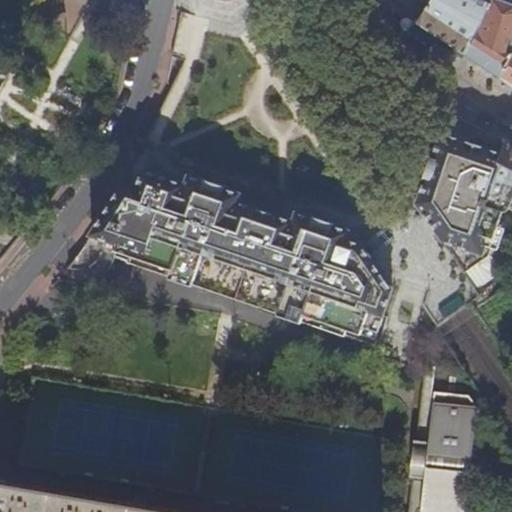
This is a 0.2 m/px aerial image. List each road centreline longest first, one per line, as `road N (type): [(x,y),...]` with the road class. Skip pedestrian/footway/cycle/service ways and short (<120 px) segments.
road 1 (residential): [(162,0),(124,140),(82,207),(0,300)]
road 2 (residential): [(511,112),(475,96),(346,0)]
